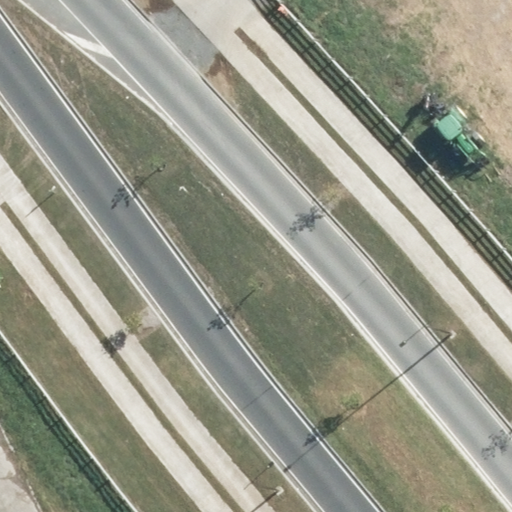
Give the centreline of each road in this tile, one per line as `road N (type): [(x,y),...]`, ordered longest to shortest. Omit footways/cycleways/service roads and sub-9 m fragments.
road 1 (secondary): [(121,0),(364,257),(511,432)]
road 2 (secondary): [(357,511),(235,375),(0,78)]
